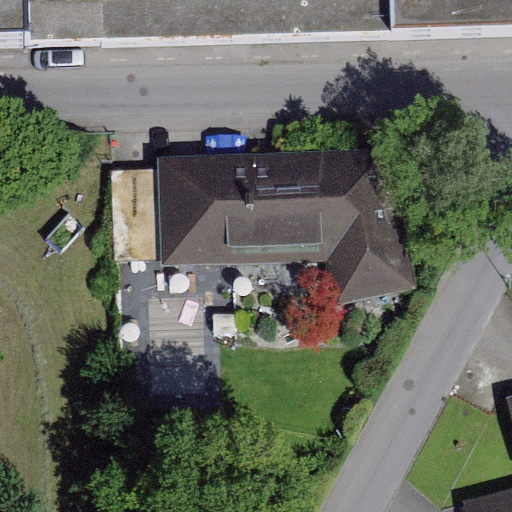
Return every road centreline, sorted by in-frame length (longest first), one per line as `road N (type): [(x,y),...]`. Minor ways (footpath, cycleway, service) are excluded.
road 1 (residential): [(0,101),(511,97)]
road 2 (residential): [(366,511),(511,262)]
